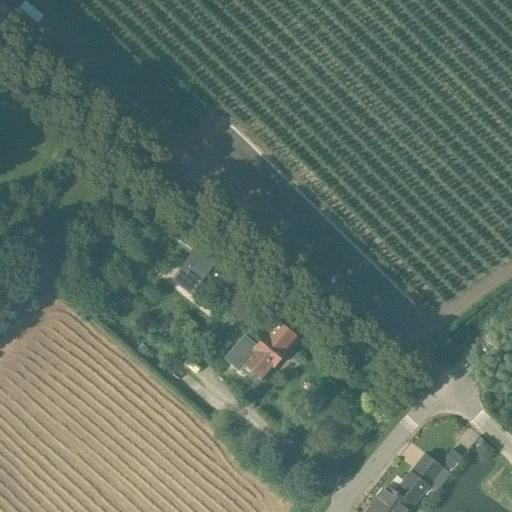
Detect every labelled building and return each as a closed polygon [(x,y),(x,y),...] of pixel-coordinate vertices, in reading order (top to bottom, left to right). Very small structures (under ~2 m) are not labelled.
[(85,249),(94,256),(108,235),(99,228),(85,249)] [(202,253),(187,273),(200,283),(215,263),(202,253)] [(239,284),(230,295),(224,302),(235,311),(251,290),(241,282),(239,284)] [(249,312),(262,323),(274,308),(262,298),(249,312)] [(245,336),(226,359),(240,370),(241,369),(240,369),(244,364),(264,380),(299,338),(279,321),(258,347),(245,336)] [(388,485),(371,507),(376,511),(407,511),(429,486),(434,490),(448,473),(427,456),(414,473),(413,472),(397,492),(388,485)]
